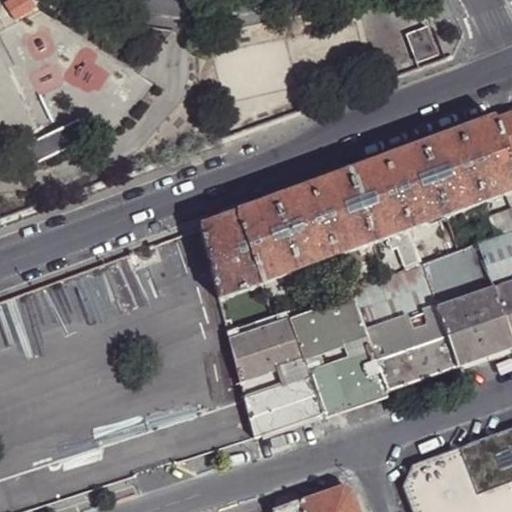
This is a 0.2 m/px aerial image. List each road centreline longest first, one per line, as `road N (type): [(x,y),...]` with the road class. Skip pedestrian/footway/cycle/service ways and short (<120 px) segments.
road 1 (residential): [(511,71),(0,264)]
road 2 (unknown): [(180,8),(163,93),(148,118),(90,163),(0,192)]
road 3 (residential): [(361,437),(141,511)]
road 4 (residential): [(511,384),(361,437)]
road 5 (residential): [(135,0),(198,11),(258,0)]
